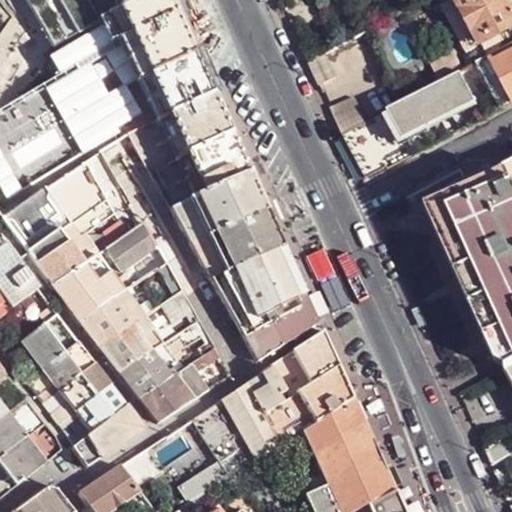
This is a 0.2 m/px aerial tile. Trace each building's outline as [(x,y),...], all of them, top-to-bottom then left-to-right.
[(26,0),(26,1),(55,49),(98,19),(105,16),(106,17),(136,0),(26,0)] [(136,0),(106,17),(111,28),(103,32),(104,35),(108,43),(117,40),(127,60),(137,81),(149,74),(194,54),(183,29),(175,12),(169,0),(136,0)] [(454,0),(455,1),(480,46),(511,28),(511,10),(506,0),(454,0)] [(466,54),(480,46),(455,1),(442,9),(466,54)] [(111,28),(106,17),(105,16),(98,19),(55,49),(62,60),(41,83),(46,93),(82,154),(120,132),(143,118),(118,76),(113,68),(123,63),(127,60),(117,40),(108,43),(104,35),(103,32),(111,28)] [(55,49),(27,90),(31,93),(37,88),(41,83),(62,60),(55,49)] [(329,52),(310,63),(320,85),(339,74),(329,52)] [(149,74),(137,81),(157,121),(168,116),(212,95),(201,71),(194,54),(149,74)] [(511,55),(495,65),(511,95),(511,55)] [(492,57),(478,65),(503,111),(511,105),(511,95),(495,65),(492,57)] [(128,71),(123,63),(113,68),(118,76),(128,71)] [(475,104),(460,75),(388,113),(404,143),(475,104)] [(212,95),(168,116),(187,155),(231,133),(218,108),(212,95)] [(372,121),(364,106),(362,104),(359,105),(335,117),(344,137),(366,125),(372,121)] [(372,121),(366,125),(389,171),(413,159),(404,143),(388,113),(372,121)] [(147,127),(164,159),(171,155),(171,154),(178,151),(181,157),(183,157),(187,155),(168,116),(157,121),(147,127)] [(231,133),(187,155),(206,193),(248,173),(240,155),(231,133)] [(173,161),(166,164),(186,203),(206,193),(187,155),(183,157),(187,166),(178,170),(173,161)] [(181,157),(173,161),(178,170),(187,166),(183,157),(181,157)] [(0,160),(0,192),(4,200),(19,192),(0,160)] [(435,209),(448,239),(468,283),(509,371),(511,369),(511,166),(494,177),(490,167),(467,179),(456,185),(461,197),(435,209)] [(206,193),(186,203),(206,240),(265,211),(254,186),(248,173),(206,193)] [(45,188),(0,219),(26,254),(58,233),(59,235),(72,225),(45,188)] [(186,203),(170,211),(190,247),(206,240),(186,203)] [(265,211),(206,240),(224,275),(274,254),(283,249),(271,225),(265,211)] [(72,225),(59,235),(83,265),(96,257),(100,254),(97,250),(85,234),(81,236),(72,225)] [(119,226),(101,238),(105,245),(101,247),(103,251),(125,237),(119,226)] [(125,237),(103,251),(111,261),(120,273),(155,249),(142,226),(125,237)] [(58,233),(26,254),(51,286),(83,265),(59,235),(58,233)] [(206,240),(190,247),(210,282),(224,275),(206,240)] [(283,249),(274,254),(295,300),(305,319),(313,315),(304,296),(291,267),(283,249)] [(0,251),(0,298),(9,310),(36,292),(13,263),(3,250),(0,251)] [(103,251),(100,254),(107,263),(111,261),(103,251)] [(274,254),(224,275),(251,324),(295,300),(274,254)] [(96,257),(83,265),(110,303),(123,294),(96,257)] [(151,262),(156,272),(165,267),(159,257),(151,262)] [(83,265),(51,286),(79,324),(110,303),(83,265)] [(165,267),(156,272),(173,300),(181,295),(175,284),(165,267)] [(224,275),(210,282),(237,331),(251,324),(224,275)] [(123,294),(110,303),(129,328),(142,320),(145,317),(127,292),(123,294)] [(192,311),(181,295),(173,300),(158,309),(169,325),(192,311)] [(0,317),(9,310),(0,298),(0,317)] [(251,324),(237,331),(255,364),(317,325),(313,315),(305,319),(295,300),(251,324)] [(110,303),(79,324),(98,348),(129,328),(110,303)] [(49,310),(43,315),(48,322),(55,317),(49,310)] [(20,344),(24,350),(40,371),(62,355),(67,351),(76,345),(55,317),(48,322),(29,337),(20,343),(20,344)] [(142,320),(129,328),(148,354),(162,346),(142,320)] [(198,323),(177,336),(188,352),(206,339),(198,323)] [(21,326),(12,334),(20,343),(29,337),(21,326)] [(129,328),(98,348),(118,374),(148,354),(129,328)] [(322,335),(283,359),(303,390),(305,391),(336,369),(329,352),(322,335)] [(20,344),(4,356),(8,362),(24,350),(20,344)] [(76,345),(67,351),(81,367),(84,372),(92,366),(76,345)] [(162,346),(148,354),(169,381),(174,379),(182,373),(162,346)] [(75,372),(81,367),(67,351),(62,355),(75,372)] [(206,356),(193,365),(199,375),(220,361),(214,352),(206,356)] [(148,354),(118,374),(138,400),(169,381),(148,354)] [(62,355),(40,371),(53,387),(57,392),(78,376),(75,372),(62,355)] [(258,379),(243,388),(262,419),(284,403),(296,396),(303,390),(283,359),(258,376),(258,379)] [(182,373),(174,379),(192,403),(206,394),(194,378),(199,375),(193,365),(182,373)] [(84,372),(78,376),(92,394),(97,391),(100,394),(108,387),(92,366),(84,372)] [(81,367),(75,372),(78,376),(84,372),(81,367)] [(284,403),(262,419),(278,449),(301,434),(353,402),(345,387),(336,369),(305,391),(303,390),(296,396),(284,403)] [(199,375),(194,378),(206,394),(209,392),(199,375)] [(0,380),(0,392),(12,383),(6,376),(0,380)] [(78,376),(57,392),(69,407),(73,414),(95,397),(92,394),(78,376)] [(169,381),(138,400),(157,426),(192,403),(174,379),(169,381)] [(53,387),(37,399),(41,405),(47,401),(57,392),(53,387)] [(95,397),(73,414),(91,437),(125,409),(108,387),(100,394),(95,397)] [(243,388),(219,404),(247,453),(253,464),(278,449),(262,419),(243,388)] [(10,412),(26,401),(18,392),(3,403),(10,412)] [(10,412),(5,415),(23,440),(27,438),(44,426),(26,401),(10,412)] [(375,453),(353,402),(301,434),(327,492),(307,503),(311,511),(366,511),(368,511),(394,495),(375,453)] [(198,418),(225,460),(177,490),(188,507),(225,482),(231,480),(253,464),(247,453),(219,404),(198,418)] [(69,407),(53,420),(57,426),(73,414),(69,407)] [(75,448),(72,451),(86,470),(143,432),(125,409),(91,437),(75,448)] [(73,414),(57,426),(75,448),(91,437),(73,414)] [(5,415),(0,419),(0,457),(23,440),(5,415)] [(31,442),(28,445),(40,462),(58,449),(54,438),(47,429),(31,442)] [(511,437),(488,453),(494,468),(511,457),(511,437)] [(23,440),(0,457),(0,469),(14,488),(42,465),(40,462),(28,445),(23,440)] [(0,469),(0,499),(14,488),(0,469)] [(77,496),(89,511),(112,511),(130,501),(138,495),(118,470),(77,496)] [(46,490),(17,511),(71,511),(56,492),(46,490)] [(151,511),(138,495),(130,501),(139,511),(151,511)] [(394,495),(368,511),(367,511),(402,511),(400,506),(394,495)]
